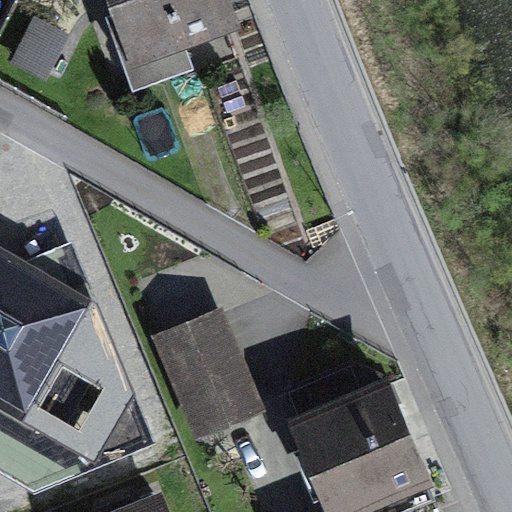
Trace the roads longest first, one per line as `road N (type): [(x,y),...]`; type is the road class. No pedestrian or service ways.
road 1 (residential): [(0,108),(350,308),(411,288)]
road 2 (unclassified): [(301,0),(411,288)]
road 3 (unclassified): [(411,288),(511,511)]
